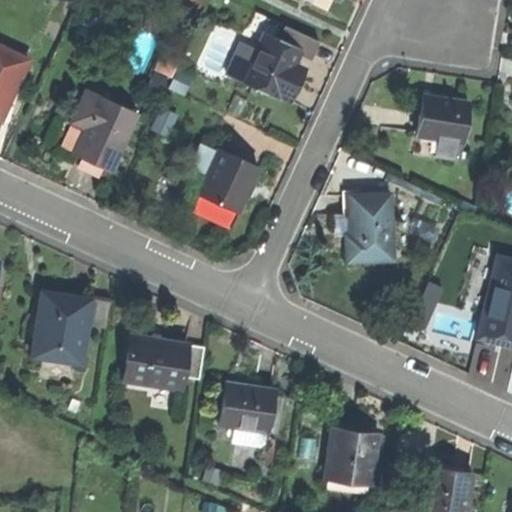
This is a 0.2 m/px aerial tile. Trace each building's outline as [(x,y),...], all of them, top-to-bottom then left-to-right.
[(236,82),(275,101),(284,81),(280,78),(286,65),(293,50),(259,34),(236,82)] [(0,114),(25,60),(0,48),(0,114)] [(153,73),(167,80),(175,63),(161,56),(153,73)] [(175,71),(166,90),(181,97),(190,79),(175,71)] [(144,89),(157,96),(164,83),(151,77),(144,89)] [(87,165),(106,174),(133,117),(81,93),(72,114),(85,120),(80,131),(68,156),(87,165)] [(413,139),(459,146),(465,107),(419,100),(416,119),(413,139)] [(67,124),(80,131),(85,120),(72,114),(67,124)] [(185,166),(202,174),(212,151),(195,143),(185,166)] [(192,195),(233,214),(241,197),(244,198),(247,192),(250,185),(247,183),(254,168),(213,149),(212,151),(202,174),(192,195)] [(368,262),(389,261),(386,197),(346,198),(347,241),(341,241),(342,263),(368,262)] [(489,257),(483,288),(492,290),(498,258),(489,257)] [(492,340),(511,344),(511,261),(498,258),(492,290),(483,288),(474,337),(492,340)] [(63,300),(40,296),(30,360),(80,367),(89,304),(63,300)] [(158,345),(129,341),(123,385),(180,393),(182,381),(186,348),(158,345)] [(202,350),(186,348),(182,381),(198,383),(202,350)] [(247,388),(223,386),(220,428),(236,430),(267,432),(271,432),(275,391),(247,388)] [(322,480),(366,484),(371,434),(350,431),(328,429),(322,480)] [(266,445),(267,432),(236,430),(235,443),(266,445)] [(445,472),(425,470),(423,495),(422,503),(411,502),(409,511),(461,511),(465,474),(445,472)] [(365,491),(366,484),(322,480),(321,486),(365,491)] [(411,494),(411,502),(422,503),(423,495),(411,494)]
